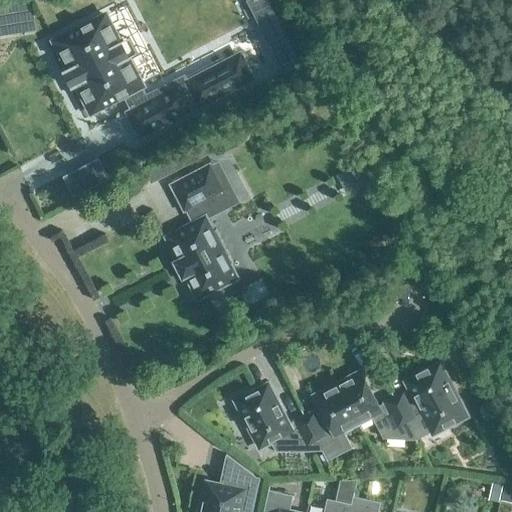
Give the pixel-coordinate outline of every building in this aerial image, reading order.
[(105,14),(53,41),(68,68),(62,71),(71,88),(76,85),(90,112),(124,95),(131,109),(126,112),(139,137),(189,111),(189,110),(197,105),(198,106),(252,78),(239,53),(185,81),(186,82),(177,87),(176,86),(148,100),(140,86),(142,85),(128,58),(136,53),(128,37),(119,42),(105,14)] [(275,14),(258,23),(273,53),(290,44),(275,14)] [(176,171),(213,152),(207,140),(169,158),(176,171)] [(198,297),(235,277),(229,264),(233,262),(215,228),(211,230),(197,203),(222,190),(209,165),(171,184),(191,224),(166,237),(178,258),(173,261),(182,277),(186,275),(198,297)] [(417,442),(415,438),(431,430),(432,433),(466,415),(439,364),(428,369),(427,367),(415,373),(416,376),(405,381),(409,389),(394,397),(391,392),(417,442)] [(378,405),(360,370),(336,382),(357,423),(372,416),(382,435),(382,437),(414,438),(416,442),(417,442),(391,392),(390,392),(393,397),(378,405)] [(300,408),(329,463),(327,459),(350,447),(342,431),(357,423),(336,382),(313,395),(330,428),(315,436),(301,408),(300,408)] [(246,395),(235,401),(259,447),(271,441),(276,450),(274,450),(275,452),(321,449),(328,463),(329,463),(300,408),(300,409),(303,416),(288,424),(267,384),(257,390),(255,387),(244,392),(246,395)] [(199,511),(250,511),(258,478),(259,478),(259,477),(256,476),(226,453),(225,455),(226,456),(220,485),(206,482),(199,511)] [(345,479),(344,486),(354,488),(356,478),(345,479)] [(296,511),(289,510),(292,496),(293,496),(293,495),(269,489),(269,485),(268,485),(262,511),(296,511)] [(511,487),(503,486),(500,500),(511,503),(511,487)] [(348,511),(353,492),(350,503),(326,498),(322,511),(348,511)] [(354,492),(353,492),(348,511),(377,511),(380,502),(353,496),(354,492)]
